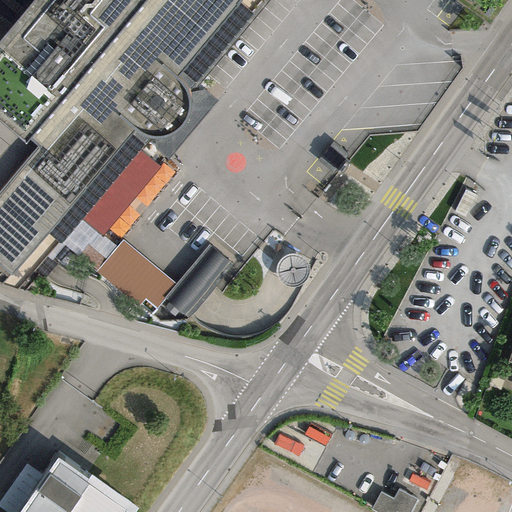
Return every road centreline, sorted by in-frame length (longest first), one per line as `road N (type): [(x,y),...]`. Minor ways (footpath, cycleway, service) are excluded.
road 1 (unclassified): [(300,359),(511,54)]
road 2 (unclassified): [(0,309),(278,390)]
road 3 (residential): [(300,359),(511,458)]
road 4 (unknown): [(117,343),(0,494)]
road 5 (unclassified): [(191,511),(278,390)]
